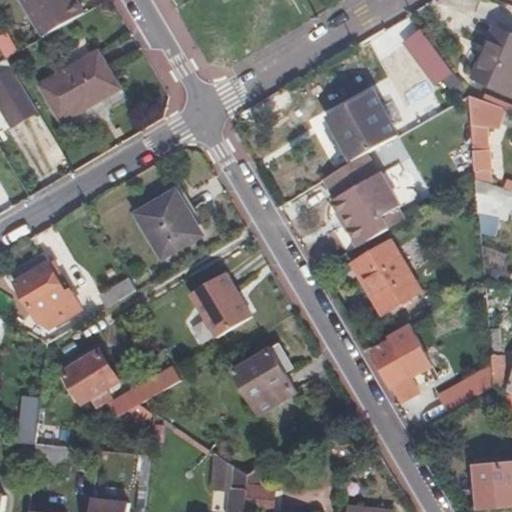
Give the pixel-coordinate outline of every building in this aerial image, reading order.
[(20,0),(42,37),(84,12),(76,0),(20,0)] [(511,82),(511,33),(489,25),(470,78),(508,92),(511,82)] [(0,43),(6,57),(19,51),(10,30),(0,34),(0,43)] [(455,74),(421,30),(404,42),(437,88),(455,74)] [(99,50),(40,83),(62,121),(92,105),(90,101),(120,84),(99,50)] [(0,62),(0,77),(13,70),(6,59),(0,62)] [(37,111),(13,70),(0,77),(0,108),(12,127),(37,111)] [(496,103),(469,93),(477,179),(490,184),(486,124),(498,124),(496,103)] [(417,121),(439,109),(433,97),(411,109),(417,121)] [(332,125),(353,162),(365,155),(400,135),(378,98),(332,125)] [(353,162),(326,179),(337,199),(332,202),(360,247),(390,229),(383,219),(401,207),(381,173),(377,175),(365,155),(353,162)] [(201,237),(175,194),(137,216),(163,258),(201,237)] [(393,242),(355,265),(384,314),(422,290),(393,242)] [(67,294),(49,265),(16,283),(38,320),(51,327),(83,310),(72,292),(67,294)] [(252,318),(225,274),(190,296),(218,340),(252,318)] [(103,293),(111,306),(139,290),(132,278),(103,293)] [(394,344),(375,352),(393,387),(398,385),(405,401),(419,394),(409,375),(415,373),(411,364),(419,360),(412,345),(398,352),(394,344)] [(122,380),(104,348),(66,370),(84,401),(93,396),(99,405),(113,397),(108,388),(122,380)] [(280,349),(238,374),(262,413),(296,394),(280,368),(289,362),(280,349)] [(504,357),(492,357),(494,386),(511,392),(511,378),(506,377),(504,357)] [(156,379),(130,394),(112,404),(119,415),(131,409),(139,424),(156,414),(148,400),(181,381),(174,369),(156,379)] [(439,398),(449,413),(474,398),(465,383),(439,398)] [(39,420),(41,400),(25,398),(23,418),(39,420)] [(39,445),(36,468),(69,470),(71,448),(39,445)] [(252,472),(217,452),(214,489),(233,492),(230,511),(247,511),(250,487),(252,472)] [(154,458),(144,457),(141,481),(151,482),(154,458)] [(511,461),(473,467),(479,509),(511,504),(511,461)] [(252,472),(250,487),(265,489),(267,462),(252,472)] [(250,487),(247,511),(263,511),(267,511),(273,511),(276,491),(265,489),(250,487)] [(97,502),(95,511),(133,511),(134,506),(97,502)]
